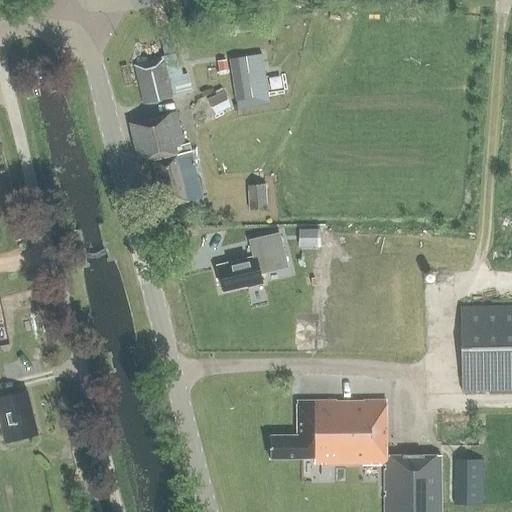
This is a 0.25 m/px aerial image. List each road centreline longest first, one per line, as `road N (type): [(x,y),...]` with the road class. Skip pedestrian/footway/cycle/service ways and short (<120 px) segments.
road 1 (tertiary): [(208,511),(83,17)]
road 2 (unclassified): [(0,60),(104,452)]
